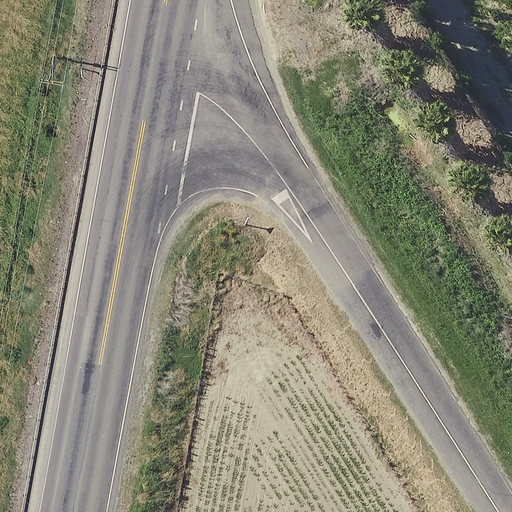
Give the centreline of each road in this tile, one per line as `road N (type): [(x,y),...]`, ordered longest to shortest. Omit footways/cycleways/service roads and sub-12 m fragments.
road 1 (unclassified): [(152,86),(197,98),(245,130),(293,188),(488,511)]
road 2 (trunk): [(152,86),(74,511)]
